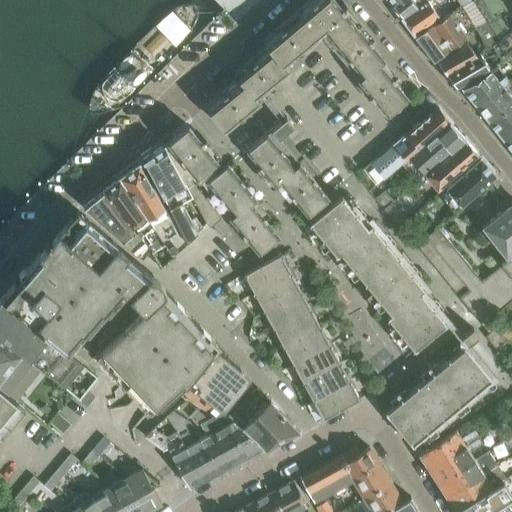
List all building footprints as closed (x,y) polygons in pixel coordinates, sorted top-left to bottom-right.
[(384,62),(373,48),(333,0),(320,0),(265,46),(270,52),(281,66),(284,64),(298,52),(302,57),(320,42),(316,38),(325,31),(362,76),(358,80),(387,115),(407,99),(380,66),(384,62)] [(386,0),(401,17),(402,19),(425,0),(386,0)] [(413,33),(439,16),(426,0),(425,0),(402,19),(413,33)] [(511,0),(473,0),(489,24),(511,11),(511,0)] [(511,11),(489,24),(480,29),(488,44),(496,40),(498,38),(511,31),(511,11)] [(449,50),(463,39),(466,37),(449,14),(416,37),(434,61),(449,50)] [(511,58),(511,31),(498,38),(496,40),(499,44),(494,47),(504,64),(511,59),(511,58)] [(446,75),(477,55),(468,43),(467,44),(463,39),(449,50),(451,52),(437,63),(446,75)] [(256,97),(289,70),(284,64),(281,66),(270,52),(236,79),(240,84),(207,111),(224,131),(260,102),(256,97)] [(456,88),(489,68),(480,53),(477,55),(446,75),(456,88)] [(475,105),(505,83),(508,81),(504,75),(498,80),(491,69),(462,88),(475,105)] [(488,121),(511,102),(511,96),(506,89),(508,87),(505,83),(475,105),(488,121)] [(500,136),(511,126),(511,102),(488,121),(500,136)] [(405,161),(450,123),(439,110),(410,134),(409,132),(372,163),(384,178),(405,161)] [(328,197),(299,163),(294,167),(274,142),(294,126),(286,118),(246,151),(275,185),(280,181),(308,214),(328,197)] [(451,149),(452,150),(464,140),(450,123),(405,161),(418,176),(451,149)] [(256,201),(241,182),(228,166),(224,169),(188,126),(164,146),(187,190),(193,185),(191,182),(203,172),(210,180),(207,183),(234,216),(230,220),(258,254),(279,237),(252,205),(256,201)] [(511,151),(511,126),(500,136),(511,151)] [(438,189),(478,157),(464,140),(452,150),(453,152),(433,169),(426,175),(438,189)] [(191,197),(187,190),(164,146),(154,154),(151,151),(142,157),(145,161),(144,162),(174,216),(188,242),(203,227),(196,216),(192,219),(183,201),(191,197)] [(459,208),(490,181),(495,177),(480,159),(444,189),(459,208)] [(170,219),(140,165),(120,179),(173,256),(188,242),(174,216),(170,219)] [(173,256),(120,179),(103,191),(151,250),(161,267),(173,256)] [(191,197),(198,191),(193,185),(187,190),(191,197)] [(151,250),(103,191),(83,207),(143,259),(151,250)] [(194,203),(203,197),(198,191),(191,197),(194,203)] [(198,210),(207,202),(203,197),(194,203),(198,210)] [(425,290),(397,257),(371,225),(367,228),(342,197),(309,224),(336,257),(340,254),(359,275),(391,315),(387,318),(414,351),(446,324),(420,293),(425,290)] [(202,217),(212,208),(207,202),(198,210),(202,217)] [(460,298),(482,323),(486,320),(491,316),(494,313),(511,298),(511,202),(481,227),(508,260),(482,281),(438,227),(425,238),(427,241),(428,240),(432,245),(436,250),(440,255),(444,260),(448,265),(452,271),(456,276),(460,281),(464,286),(469,291),(460,298)] [(206,223),(217,214),(212,208),(202,217),(206,223)] [(211,228),(222,220),(217,214),(206,223),(206,224),(211,228)] [(218,346),(165,289),(151,275),(116,245),(117,244),(85,216),(83,218),(84,218),(72,219),(71,217),(40,253),(19,277),(0,300),(1,300),(69,354),(88,336),(101,350),(93,358),(146,415),(156,407),(162,414),(183,393),(190,387),(186,383),(215,349),(218,346)] [(423,253),(432,245),(428,240),(427,241),(419,248),(423,253)] [(427,258),(436,250),(432,245),(423,253),(427,258)] [(431,263),(440,255),(436,250),(427,258),(431,263)] [(254,293),(290,273),(280,255),(244,275),(254,293)] [(435,268),(444,260),(440,255),(431,263),(435,268)] [(439,273),(448,265),(444,260),(435,268),(439,273)] [(443,278),(452,271),(448,265),(439,273),(443,278)] [(447,283),(456,276),(452,271),(443,278),(447,283)] [(264,311),(300,291),(290,273),(254,293),(264,311)] [(451,288),(460,281),(456,276),(447,283),(451,288)] [(455,293),(464,286),(460,281),(451,288),(455,293)] [(274,329),(310,309),(300,291),(264,311),(274,329)] [(0,336),(31,362),(33,363),(43,371),(66,389),(84,366),(69,354),(1,300),(0,301),(0,336)] [(284,346),(320,327),(310,309),(274,329),(284,346)] [(491,316),(486,320),(494,328),(499,334),(500,335),(507,329),(494,313),(491,316)] [(294,365),(329,345),(320,327),(284,346),(294,365)] [(490,341),(499,334),(494,328),(485,336),(490,341)] [(494,346),(503,339),(500,335),(499,334),(490,341),(494,346)] [(0,336),(0,385),(9,393),(33,363),(31,362),(0,336)] [(498,351),(507,344),(503,339),(494,346),(498,351)] [(502,356),(511,349),(507,344),(498,351),(502,356)] [(303,382),(339,362),(329,345),(294,365),(303,382)] [(411,444),(475,392),(492,378),(466,346),(385,412),(411,444)] [(223,414),(250,380),(241,370),(215,349),(186,383),(190,387),(193,389),(213,406),(221,412),(223,414)] [(313,400),(349,380),(339,362),(303,382),(313,400)] [(323,419),(359,399),(349,380),(313,400),(323,419)] [(0,436),(25,407),(19,402),(0,385),(0,436)] [(190,387),(183,393),(205,411),(213,406),(193,389),(190,387)] [(81,398),(79,400),(87,406),(95,397),(87,391),(81,398)] [(301,432),(270,400),(246,423),(234,409),(227,417),(241,429),(263,448),(267,451),(301,432)] [(235,463),(208,419),(196,409),(189,416),(198,426),(201,424),(206,436),(200,439),(220,471),(235,463)] [(220,471),(200,439),(195,442),(185,425),(191,422),(173,411),(167,417),(175,431),(186,447),(205,479),(220,471)] [(60,437),(72,424),(58,412),(47,426),(60,437)] [(247,456),(225,420),(227,417),(223,414),(221,412),(208,419),(235,463),(247,456)] [(263,448),(241,429),(227,417),(225,420),(247,456),(263,448)] [(205,479),(186,447),(175,431),(165,436),(159,435),(155,427),(144,436),(163,450),(166,448),(190,487),(205,479)] [(429,468),(479,436),(474,429),(462,437),(456,428),(419,452),(429,468)] [(99,455),(110,442),(104,436),(93,449),(99,455)] [(438,482),(475,458),(471,451),(483,443),(479,436),(429,468),(438,482)] [(352,480),(380,464),(370,447),(360,453),(355,446),(338,457),(300,478),(313,501),(352,480)] [(88,468),(99,455),(93,449),(82,462),(88,468)] [(447,495),(497,464),(488,450),(475,458),(438,482),(447,495)] [(63,475),(77,458),(71,453),(57,469),(63,475)] [(391,481),(380,464),(352,480),(364,498),(391,481)] [(455,509),(502,480),(505,477),(497,464),(447,495),(455,509)] [(162,503),(154,486),(160,483),(142,468),(127,476),(146,511),(162,503)] [(50,491),(63,475),(57,469),(44,485),(50,491)] [(28,494),(40,481),(33,475),(22,489),(28,494)] [(145,511),(146,511),(127,476),(111,485),(125,511),(145,511)] [(457,511),(482,511),(511,494),(502,480),(455,509),(457,511)] [(298,511),(308,507),(294,481),(272,493),(282,511),(298,511)] [(385,511),(403,501),(391,481),(364,498),(372,511),(385,511)] [(125,511),(111,485),(92,496),(102,511),(125,511)] [(17,507),(28,494),(22,489),(11,502),(17,507)] [(102,511),(92,496),(86,491),(69,504),(75,509),(77,511),(102,511)] [(282,511),(272,493),(251,504),(255,511),(282,511)] [(511,511),(511,495),(511,494),(482,511),(511,511)] [(420,511),(421,511),(411,497),(385,511),(420,511)] [(331,511),(326,502),(317,508),(318,511),(331,511)]
